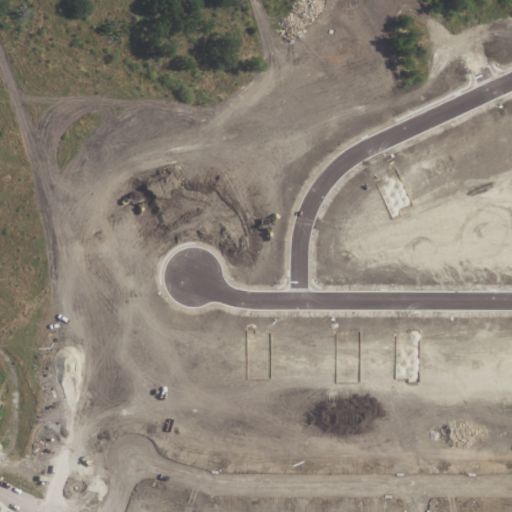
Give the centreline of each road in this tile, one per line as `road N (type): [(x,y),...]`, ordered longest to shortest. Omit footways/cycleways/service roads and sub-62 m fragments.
road 1 (residential): [(511,471),(212,471),(136,448),(109,511)]
road 2 (residential): [(511,70),(406,116),(326,165),(313,192),(306,288)]
road 3 (residential): [(511,290),(225,286),(202,274)]
